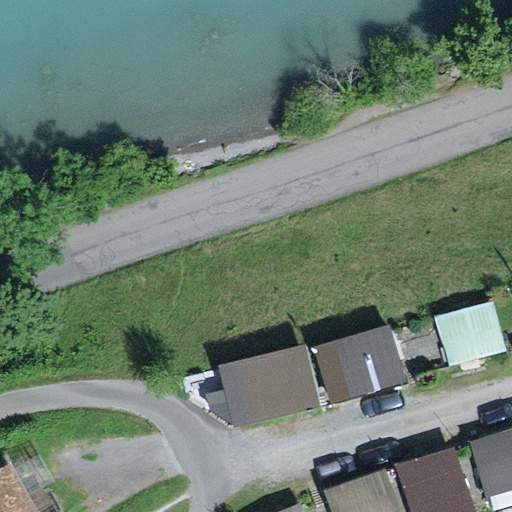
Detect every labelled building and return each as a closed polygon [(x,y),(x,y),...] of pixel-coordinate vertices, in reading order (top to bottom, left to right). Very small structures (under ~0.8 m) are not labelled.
[(493,294),(437,310),(452,359),(508,343),(493,294)] [(232,422),(406,377),(390,316),(217,360),(232,422)] [(511,421),(470,435),(492,505),(511,498),(511,421)] [(456,441),(325,477),(334,511),(444,511),(473,504),(456,441)] [(0,479),(0,511),(46,511),(38,496),(21,505),(5,476),(0,479)] [(311,511),(305,494),(254,511),(311,511)]
